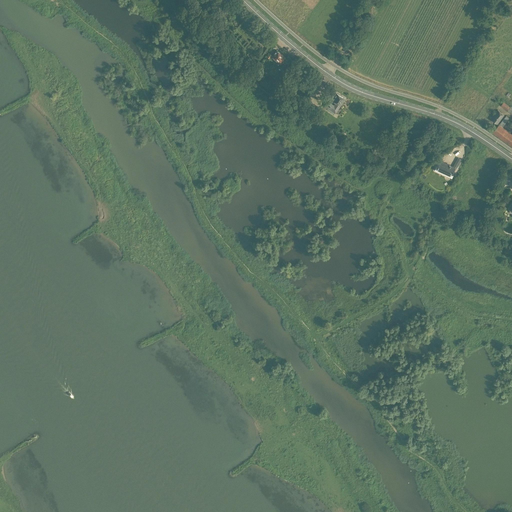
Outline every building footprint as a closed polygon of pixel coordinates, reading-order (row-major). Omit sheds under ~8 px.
[(276,60),(281,54),(277,50),(271,56),(276,60)] [(281,54),(276,60),(281,64),(286,58),(281,54)] [(268,70),(262,65),(260,67),(261,68),(259,70),(264,74),(268,70)] [(336,93),(332,100),(333,101),(335,102),(333,105),(328,102),(326,106),(335,113),(344,99),(336,93)] [(510,107),(504,102),(501,106),(511,114),(511,107),(511,106),(510,107)] [(504,115),(497,110),(490,119),(497,124),(504,115)] [(511,134),(499,124),(493,132),(511,146),(511,134)] [(462,159),(458,157),(453,166),(441,161),(437,168),(448,173),(447,175),(450,177),(451,174),(452,175),(455,168),(457,168),(462,159)]
